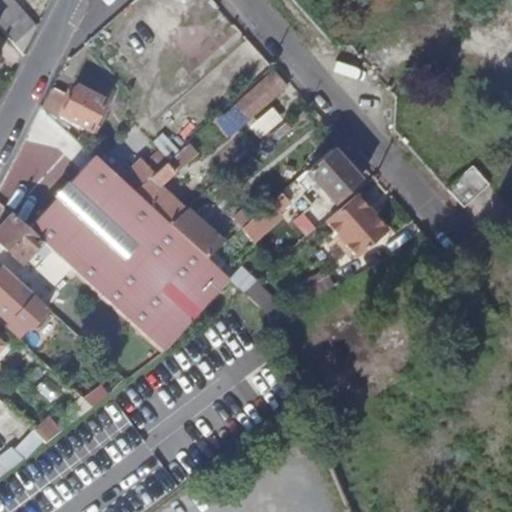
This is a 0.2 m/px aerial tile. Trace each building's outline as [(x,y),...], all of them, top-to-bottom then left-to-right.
[(23,55),(36,29),(9,0),(0,0),(0,30),(22,56),(23,55)] [(286,85),(273,69),(222,113),(230,122),(237,129),(286,85)] [(59,115),(94,133),(97,127),(93,125),(105,101),(75,86),(59,115)] [(51,89),(41,108),(54,115),(64,95),(51,89)] [(168,160),(165,163),(174,171),(188,158),(191,161),(217,139),(214,137),(230,122),(222,113),(168,160)] [(329,150),(304,171),(334,204),(358,181),(329,150)] [(168,224),(133,191),(93,155),(67,183),(63,180),(54,190),(58,193),(43,210),(26,228),(40,240),(74,272),(162,351),(228,278),(205,258),(168,224)] [(165,163),(133,191),(168,224),(184,210),(158,186),(174,171),(165,163)] [(446,190),(463,208),(489,186),(473,167),(446,190)] [(289,202),(280,192),(264,207),(256,213),(241,226),(251,237),(273,217),(289,202)] [(355,193),(325,219),(356,254),(386,228),(355,193)] [(241,226),(256,213),(248,205),(233,218),(241,227),(241,226)] [(186,209),(184,210),(168,224),(205,258),(222,243),(186,209)] [(40,240),(26,228),(11,214),(0,226),(0,245),(19,263),(32,249),(40,240)] [(74,272),(40,240),(32,249),(43,259),(35,268),(53,285),(64,274),(69,278),(74,272)] [(8,272),(2,267),(0,268),(0,316),(6,322),(28,299),(32,302),(36,297),(8,272)] [(255,281),(243,292),(258,306),(260,304),(269,313),(279,308),(255,281)] [(45,443),(31,430),(0,401),(0,429),(3,432),(0,435),(0,436),(11,446),(25,459),(45,443)] [(31,430),(45,443),(58,433),(42,419),(31,430)] [(0,477),(24,459),(25,459),(11,446),(0,454),(0,477)]
